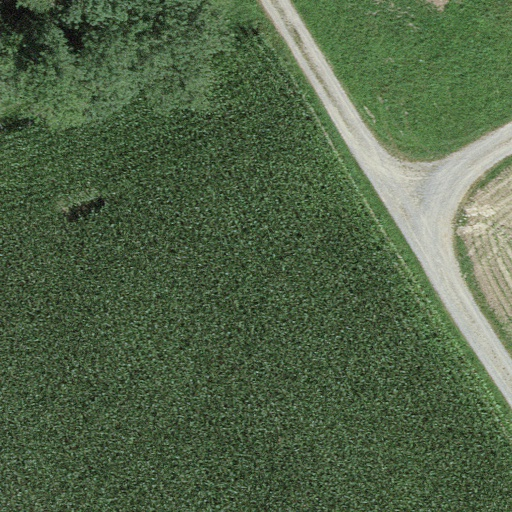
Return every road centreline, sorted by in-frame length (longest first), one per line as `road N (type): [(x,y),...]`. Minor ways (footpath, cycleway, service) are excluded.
road 1 (track): [(511,133),(386,200),(511,388)]
road 2 (track): [(386,200),(265,0)]
